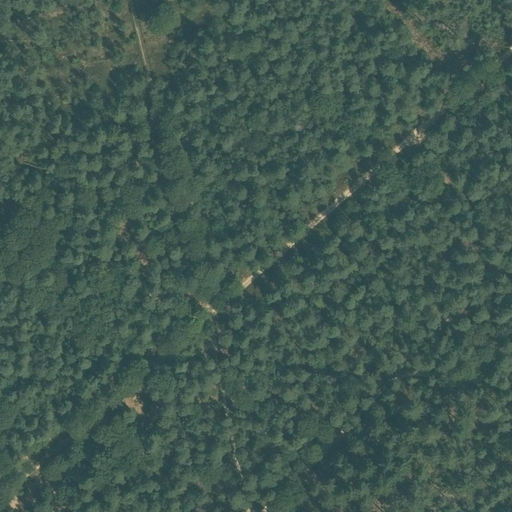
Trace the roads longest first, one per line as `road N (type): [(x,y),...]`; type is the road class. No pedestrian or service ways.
road 1 (track): [(511,50),(0,497)]
road 2 (track): [(127,0),(209,318),(246,511)]
road 3 (track): [(511,378),(397,375),(263,511)]
